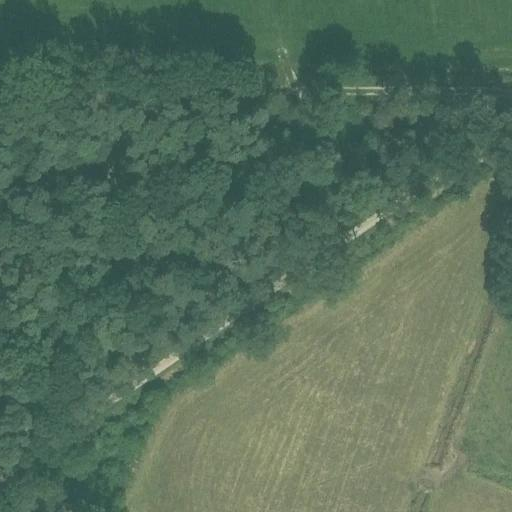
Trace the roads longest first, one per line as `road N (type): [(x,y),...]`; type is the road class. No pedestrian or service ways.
road 1 (track): [(0,493),(511,137)]
road 2 (track): [(0,44),(511,80)]
